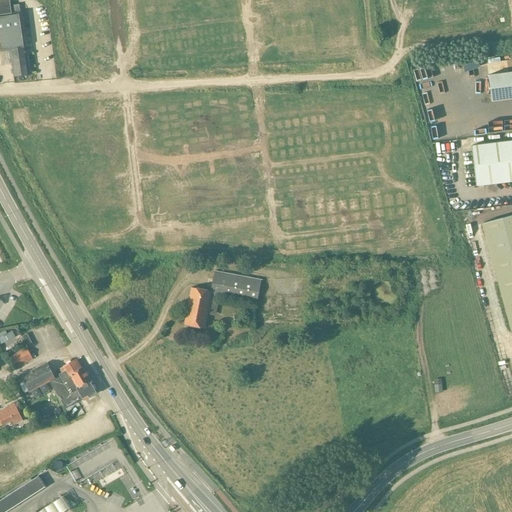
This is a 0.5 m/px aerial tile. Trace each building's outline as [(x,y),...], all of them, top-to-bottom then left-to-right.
[(9,0),(0,0),(0,51),(10,50),(11,58),(14,76),(29,74),(19,4),(13,5),(14,13),(11,14),(9,0)] [(434,77),(433,67),(419,68),(419,78),(434,77)] [(511,72),(488,75),(492,101),(511,98),(511,72)] [(511,181),(511,140),(471,145),(476,186),(511,181)] [(511,215),(482,223),(511,331),(511,330),(511,215)] [(192,287),(185,324),(205,328),(211,296),(257,305),(262,279),(215,270),(211,291),(192,287)] [(293,272),(293,323),(308,323),(309,272),(293,272)] [(132,304),(127,306),(134,319),(151,310),(139,287),(127,293),(132,304)] [(0,340),(1,344),(16,336),(13,330),(7,333),(5,329),(0,331),(0,340)] [(27,333),(21,336),(24,342),(30,339),(27,333)] [(33,359),(27,347),(10,356),(16,367),(33,359)] [(55,379),(51,381),(65,407),(76,401),(88,394),(89,396),(94,394),(96,392),(89,380),(90,380),(82,368),(80,369),(75,360),(60,368),(63,375),(61,376),(56,379),(55,379)] [(20,383),(20,385),(23,392),(25,393),(29,391),(30,392),(51,381),(55,379),(47,362),(37,367),(21,376),(22,378),(24,381),(20,383)] [(14,424),(23,420),(14,403),(0,409),(0,425),(2,424),(2,425),(12,420),(14,424)] [(54,465),(54,466),(54,467),(54,468),(55,468),(55,469),(56,469),(57,469),(57,470),(58,470),(59,470),(60,470),(61,469),(62,469),(62,468),(63,467),(63,466),(63,465),(63,464),(63,463),(62,463),(62,462),(61,462),(61,461),(60,461),(59,461),(58,461),(57,461),(56,461),(55,462),(55,463),(54,463),(54,464),(54,465)] [(45,485),(39,476),(39,475),(32,480),(30,477),(5,494),(6,496),(0,500),(0,511),(4,511),(46,486),(45,485)] [(65,511),(69,510),(61,497),(37,511),(65,511)]
